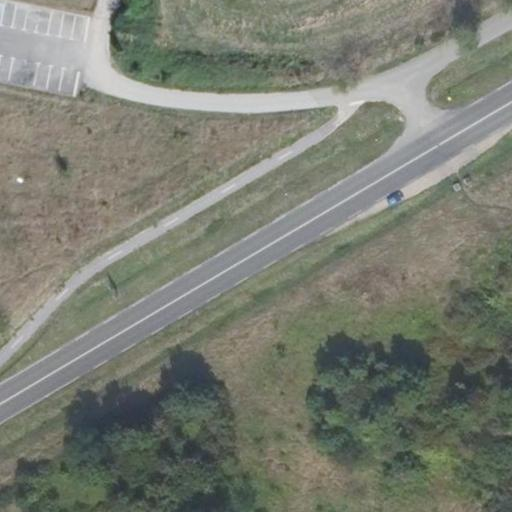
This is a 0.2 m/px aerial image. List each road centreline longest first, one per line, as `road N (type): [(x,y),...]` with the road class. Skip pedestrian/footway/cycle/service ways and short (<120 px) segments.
road 1 (primary): [(432,144),(0,403)]
road 2 (unclassified): [(100,19),(95,59),(105,84),(160,100),(261,105),(359,96),(398,82)]
road 3 (unclassified): [(398,82),(511,19)]
